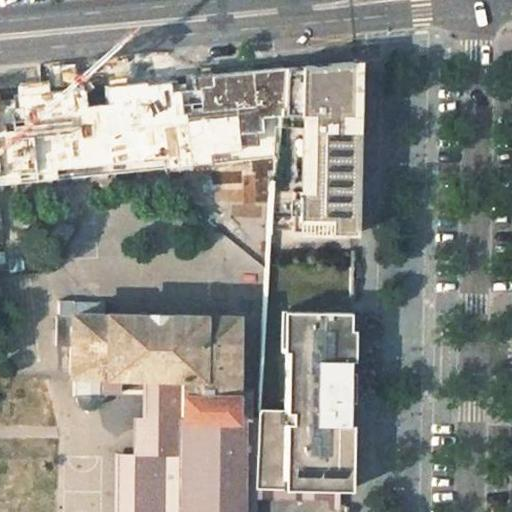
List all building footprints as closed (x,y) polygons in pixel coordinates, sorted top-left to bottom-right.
[(355,61),(279,69),(269,229),(313,230),(313,220),(326,221),(326,235),(352,235),(355,61)] [(279,69),(165,80),(167,111),(170,111),(250,103),(252,128),(255,128),(253,169),(252,177),(240,176),(238,262),(230,269),(228,319),(69,316),(66,373),(71,373),(70,384),(70,395),(73,396),(75,403),(77,405),(81,408),(84,408),(88,408),(92,406),(95,403),(98,396),(101,396),(101,393),(116,393),(117,375),(177,375),(177,432),(176,511),(228,511),(230,415),(244,415),(244,410),(258,410),(259,390),(260,377),(269,229),(279,69)] [(133,136),(155,134),(153,113),(167,111),(165,80),(107,85),(110,110),(113,139),(133,136)] [(57,98),(59,115),(110,110),(107,85),(51,91),(52,99),(57,98)] [(21,106),(41,104),(40,92),(19,93),(21,106)] [(0,135),(9,134),(5,95),(0,95),(0,135)] [(115,161),(135,159),(133,136),(113,139),(115,161)] [(137,179),(135,159),(115,161),(117,180),(137,179)] [(240,168),(232,168),(226,269),(230,269),(238,262),(240,176),(240,168)] [(253,169),(240,168),(240,176),(252,177),(253,169)] [(51,208),(50,235),(100,236),(101,209),(51,208)] [(351,313),(284,312),(283,410),(258,410),(255,478),(315,479),(315,489),(349,490),(350,447),(344,447),(345,393),(351,392),(351,313)] [(315,479),(255,478),(254,488),(315,489),(315,479)]
